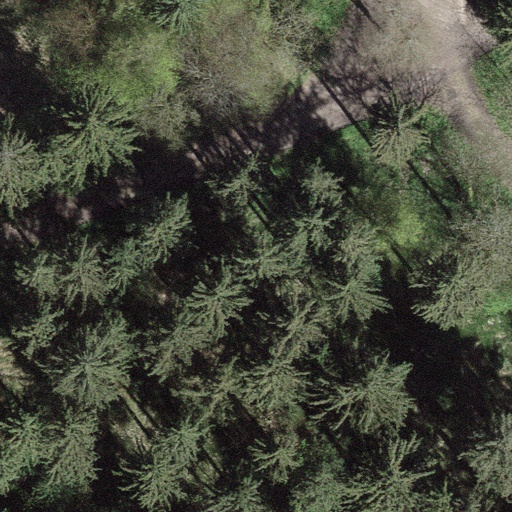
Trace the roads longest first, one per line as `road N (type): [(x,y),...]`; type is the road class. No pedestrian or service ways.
road 1 (track): [(0,226),(233,154),(431,55)]
road 2 (track): [(511,155),(431,55)]
